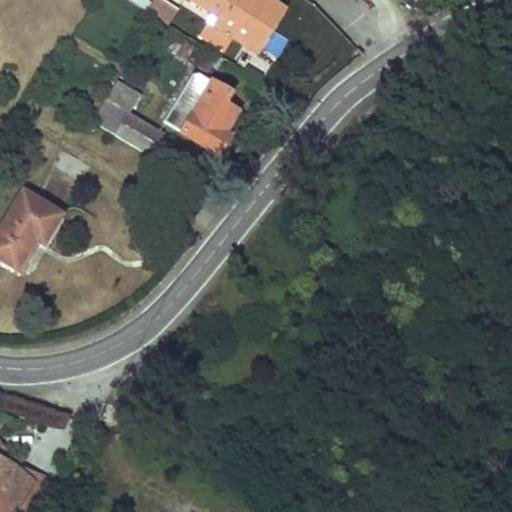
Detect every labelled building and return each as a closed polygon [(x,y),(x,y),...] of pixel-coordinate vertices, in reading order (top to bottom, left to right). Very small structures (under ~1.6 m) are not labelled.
[(161,10),(144,0),(127,0),(157,18),(161,10)] [(266,0),(190,0),(209,12),(196,32),(219,46),(227,34),(239,42),(266,0)] [(272,0),(266,0),(239,42),(252,50),(280,4),(272,0)] [(270,33),(262,55),(278,61),(286,39),(270,33)] [(174,37),(166,50),(204,73),(210,60),(174,37)] [(190,77),(164,124),(219,156),(229,138),(222,134),(234,111),(223,104),(229,95),(197,76),(190,77)] [(118,83),(94,125),(150,158),(162,135),(128,115),(139,96),(118,83)] [(20,193),(0,226),(0,261),(14,270),(32,240),(40,244),(58,215),(20,193)] [(0,511),(7,511),(15,498),(0,491),(14,465),(0,457),(0,511)] [(0,491),(15,498),(19,502),(33,476),(14,465),(0,491)]
